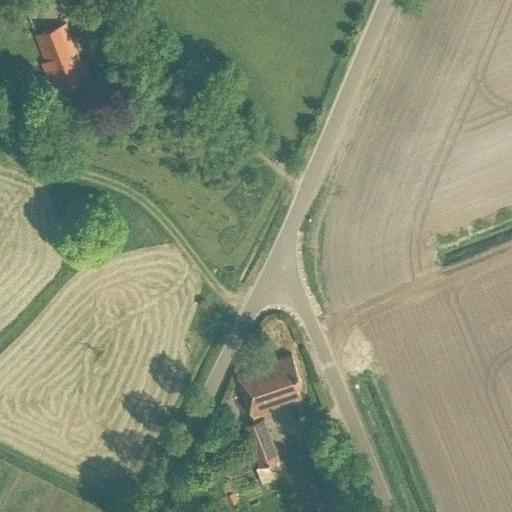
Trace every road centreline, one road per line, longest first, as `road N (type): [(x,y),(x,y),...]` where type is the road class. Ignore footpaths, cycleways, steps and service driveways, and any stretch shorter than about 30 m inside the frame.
road 1 (unclassified): [(144,511),(279,255)]
road 2 (unclassified): [(279,255),(388,0)]
road 3 (unclassified): [(385,511),(279,255)]
